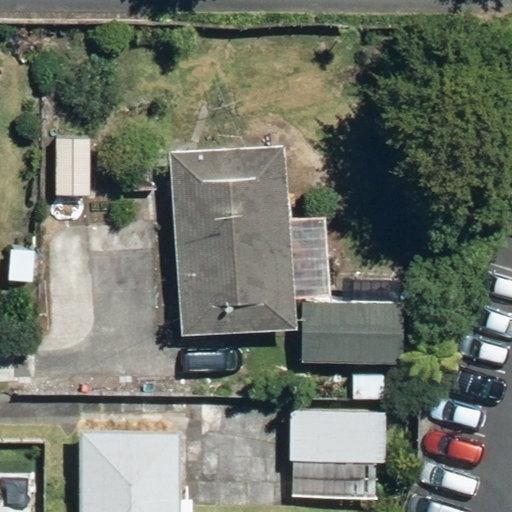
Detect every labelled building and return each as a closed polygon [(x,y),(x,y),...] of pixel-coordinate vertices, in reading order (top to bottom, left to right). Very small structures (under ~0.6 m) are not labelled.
[(267,106),(294,107),(294,82),(266,81),(267,106)] [(87,189),(87,195),(103,195),(102,130),(57,130),(59,190),(87,189)] [(164,145),(175,330),(289,323),(278,138),(164,145)] [(295,356),(396,356),(397,276),(346,277),(345,296),(295,295),(295,356)] [(290,493),(370,493),(371,455),(380,455),(380,406),(285,406),(284,453),(289,453),(290,493)] [(73,511),(183,511),(184,491),(173,491),(174,425),(74,424),(73,511)]
